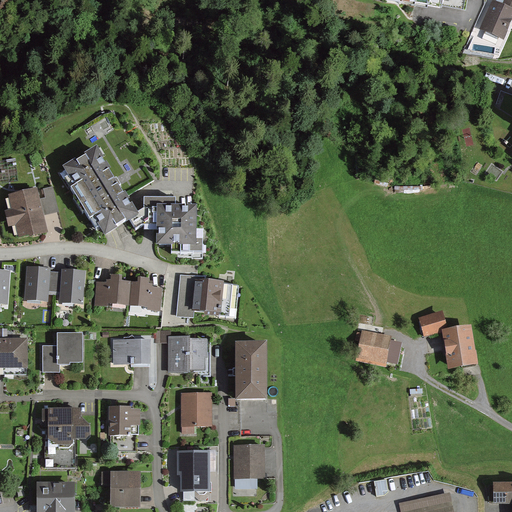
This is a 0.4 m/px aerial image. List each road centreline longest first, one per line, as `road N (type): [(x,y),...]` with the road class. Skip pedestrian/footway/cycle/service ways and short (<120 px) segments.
road 1 (residential): [(0,399),(149,397),(164,511)]
road 2 (residential): [(0,252),(92,249),(166,269)]
road 3 (residential): [(223,374),(222,511)]
road 4 (track): [(511,427),(435,385),(419,371),(415,347)]
